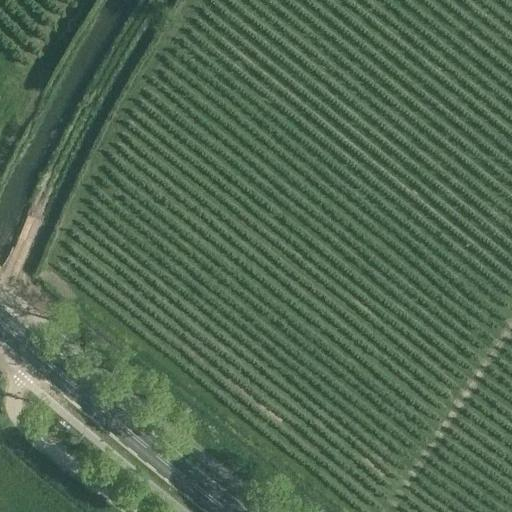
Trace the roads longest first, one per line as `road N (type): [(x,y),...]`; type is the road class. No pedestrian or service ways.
road 1 (primary): [(225,511),(37,357)]
road 2 (unclassified): [(37,357),(13,410),(130,511)]
